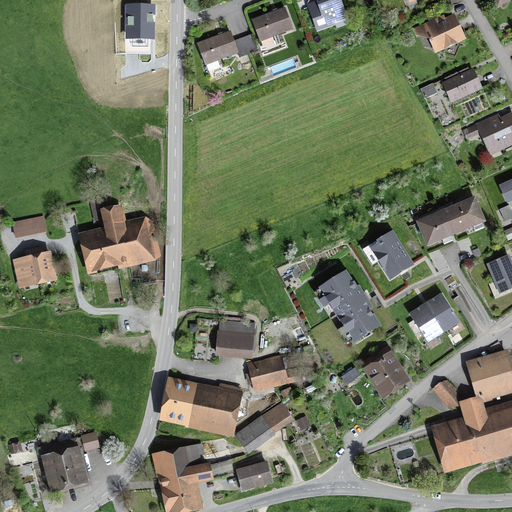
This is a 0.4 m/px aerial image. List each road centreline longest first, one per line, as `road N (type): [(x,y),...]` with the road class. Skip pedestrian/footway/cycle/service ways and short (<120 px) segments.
road 1 (tertiary): [(176,0),(170,319),(157,398),(127,470),(78,511)]
road 2 (unclassified): [(511,319),(369,434),(345,460),(340,487)]
road 3 (unclassified): [(340,487),(220,511)]
